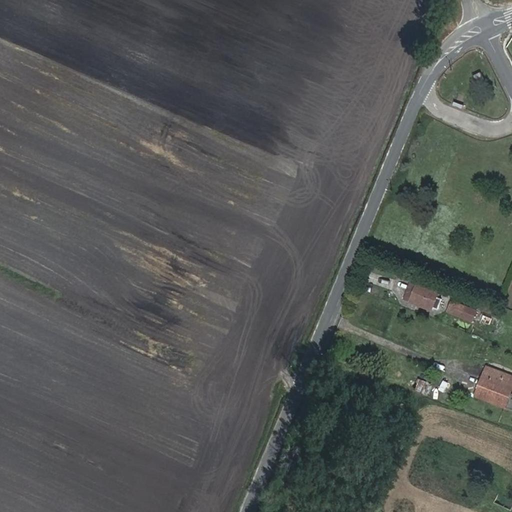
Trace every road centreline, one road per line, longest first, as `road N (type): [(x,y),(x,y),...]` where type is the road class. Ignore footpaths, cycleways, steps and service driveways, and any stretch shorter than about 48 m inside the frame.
road 1 (tertiary): [(478,34),(451,48),(421,87),(351,269)]
road 2 (tertiary): [(330,321),(250,511)]
road 3 (residential): [(330,321),(469,375)]
